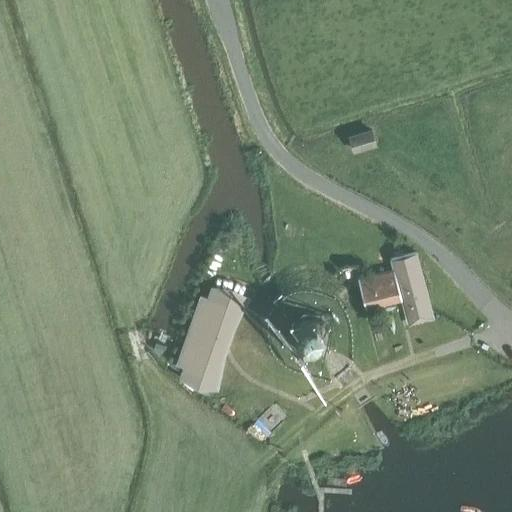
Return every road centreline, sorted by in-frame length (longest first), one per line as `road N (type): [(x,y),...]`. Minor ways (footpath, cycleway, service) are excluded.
road 1 (unclassified): [(218,0),(270,148),(308,178),(409,228),(511,324)]
road 2 (track): [(262,511),(279,450),(370,379),(511,324)]
